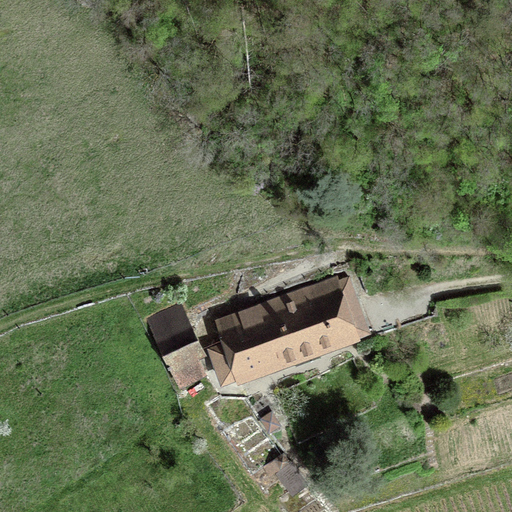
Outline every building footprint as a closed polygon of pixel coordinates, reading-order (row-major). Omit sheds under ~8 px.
[(222,376),(223,380),(236,375),(237,378),(357,335),(349,313),(360,308),(349,277),(338,281),(337,279),(218,322),(225,343),(211,348),(220,373),(222,376)] [(165,310),(149,318),(169,363),(167,364),(168,366),(170,365),(180,384),(204,371),(196,354),(203,350),(189,319),(174,326),(165,310)] [(272,413),(260,421),(268,432),(280,424),(272,413)] [(248,414),(221,432),(249,475),(277,457),(248,414)] [(292,464),(276,475),(292,498),(309,487),(292,464)]
